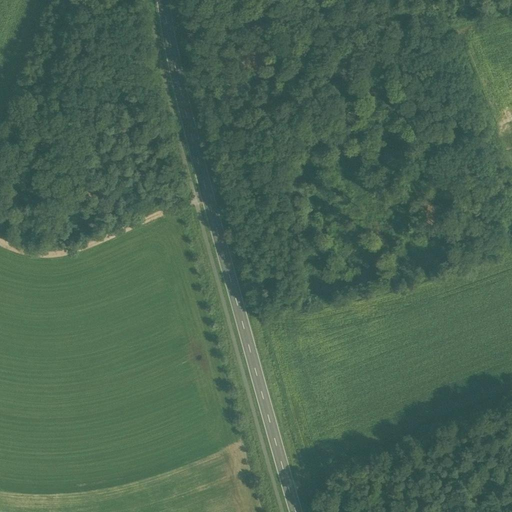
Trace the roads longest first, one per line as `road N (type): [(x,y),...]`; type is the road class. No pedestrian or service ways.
road 1 (tertiary): [(162,0),(206,196),(295,511)]
road 2 (track): [(0,242),(60,255),(206,196)]
